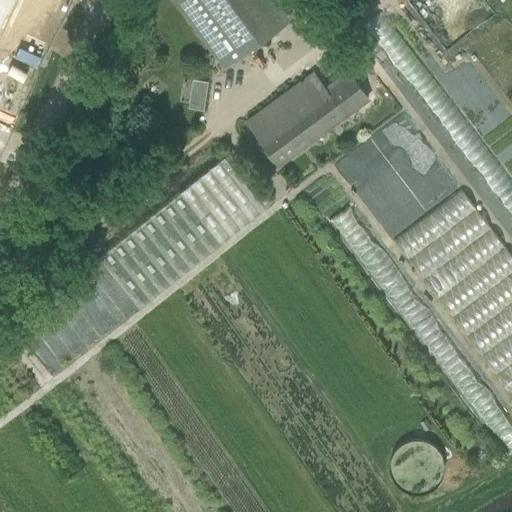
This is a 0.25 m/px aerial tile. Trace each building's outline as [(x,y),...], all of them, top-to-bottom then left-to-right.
[(0,0),(0,30),(16,0),(0,0)] [(279,5),(275,0),(174,0),(224,68),(274,32),(263,17),(279,5)] [(511,183),(380,14),(361,29),(511,223),(511,183)] [(368,98),(349,71),(322,90),(311,74),(303,80),(302,79),(300,80),(301,82),(247,121),(279,164),(368,98)] [(187,105),(204,108),(208,78),(191,76),(187,105)] [(206,252),(269,202),(230,152),(98,256),(139,307),(155,294),(206,252)] [(511,394),(511,256),(461,190),(395,240),(511,394)] [(511,420),(348,206),(330,220),(509,455),(511,452),(511,420)] [(444,470),(444,464),(444,459),(442,453),(439,448),(436,444),(432,441),(426,438),(421,436),(414,436),(409,437),(404,439),(400,441),(395,446),(392,450),(390,455),(389,460),(389,465),(389,471),(392,477),(394,481),(398,485),(403,488),(408,490),(414,492),(419,492),(428,489),(433,486),(437,483),(442,475),(444,470)]
